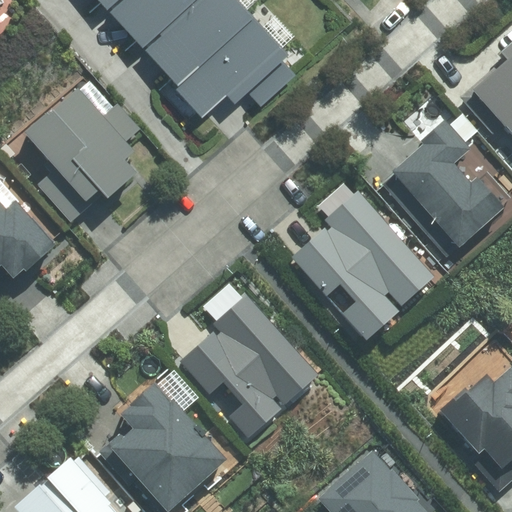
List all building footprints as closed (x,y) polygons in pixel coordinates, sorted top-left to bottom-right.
[(101,0),(205,114),(237,86),(260,108),(300,67),(279,48),(284,44),(244,0),(101,0)] [(511,58),(472,94),(511,138),(511,58)] [(35,139),(14,157),(72,225),(91,210),(92,211),(142,169),(78,94),(32,134),(35,139)] [(508,216),(462,163),(474,153),(447,122),(428,139),(434,146),(382,190),(447,267),(508,216)] [(64,246),(21,203),(14,211),(0,195),(0,275),(17,292),(64,246)] [(367,200),(303,252),(375,341),(439,289),(367,200)] [(241,309),(180,362),(209,395),(225,381),(245,404),(225,422),(248,447),(313,389),(241,309)] [(499,478),(511,467),(511,370),(504,362),(444,412),(499,478)] [(169,396),(158,383),(124,413),(134,425),(106,449),(160,511),(169,511),(230,461),(172,394),(169,396)] [(426,511),(376,452),(321,498),(332,511),(426,511)] [(21,511),(133,511),(79,456),(21,511)]
